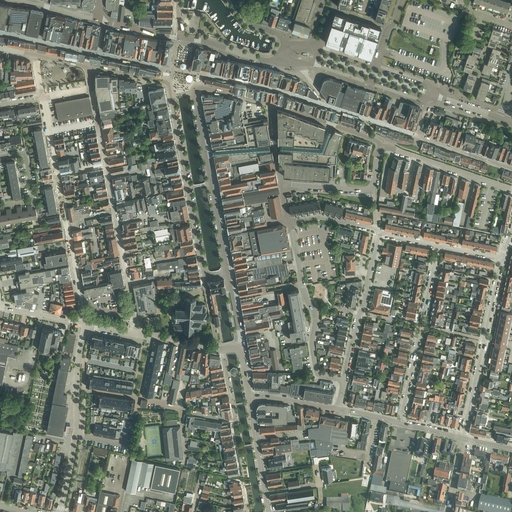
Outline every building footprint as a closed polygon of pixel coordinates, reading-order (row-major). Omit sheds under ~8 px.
[(50,0),(50,4),(76,9),(77,4),(79,4),(78,0),(50,0)] [(82,5),(83,7),(83,8),(84,9),(85,9),(86,10),(87,10),(89,10),(90,10),(91,10),(92,9),(93,8),(94,7),(94,6),(95,5),(95,0),(83,0),(83,1),(82,2),(82,3),(82,4),(82,5)] [(106,3),(106,6),(106,7),(107,8),(108,9),(109,10),(110,10),(111,10),(112,9),(112,8),(112,11),(118,12),(118,11),(118,8),(119,5),(119,3),(119,0),(106,0),(106,1),(106,2),(106,3)] [(301,0),(291,31),(307,36),(307,34),(310,35),(312,28),(312,27),(320,0),(301,0)] [(339,0),(337,6),(346,9),(348,3),(339,0)] [(473,0),(473,1),(507,13),(508,10),(510,11),(509,12),(511,13),(511,12),(511,0),(511,5),(498,0),(473,0)] [(380,1),(378,7),(387,10),(389,4),(380,1)] [(0,3),(0,28),(9,30),(12,31),(12,30),(17,31),(21,32),(21,33),(38,37),(44,13),(36,11),(27,9),(21,8),(17,7),(12,6),(10,5),(0,3)] [(378,7),(376,13),(385,16),(387,10),(378,7)] [(267,14),(266,19),(269,20),(267,23),(274,25),(275,25),(278,15),(279,11),(280,10),(271,8),(270,13),(271,13),(270,15),(267,14)] [(141,10),(141,17),(157,18),(173,18),(173,10),(152,10),(141,10)] [(45,27),(42,37),(42,38),(44,38),(45,38),(49,39),(52,28),(53,25),(53,24),(54,21),(56,15),(48,13),(48,14),(46,20),(46,21),(47,21),(45,27)] [(325,42),(329,44),(339,47),(339,46),(341,47),(356,52),(357,53),(371,58),(378,39),(377,39),(378,37),(381,28),(367,24),(361,22),(361,23),(354,20),(349,18),(335,13),(332,21),(332,24),(331,23),(325,42)] [(376,13),(374,19),(383,22),(385,16),(376,13)] [(52,28),(49,39),(53,40),(60,41),(66,18),(61,17),(56,15),(54,21),(53,24),(53,25),(52,28)] [(276,26),(282,28),(286,16),(285,15),(284,18),(280,16),(276,26)] [(286,16),(282,28),(288,30),(291,20),(288,19),(289,17),(286,16)] [(139,26),(141,26),(153,26),(153,27),(172,27),(173,18),(157,18),(141,17),(139,17),(139,26)] [(66,18),(60,41),(64,42),(68,43),(69,38),(73,20),(69,19),(66,18)] [(69,38),(68,43),(72,44),(77,21),(73,20),(69,38)] [(77,21),(72,44),(76,45),(78,30),(79,25),(80,25),(80,21),(77,21)] [(78,30),(76,45),(83,46),(86,32),(87,24),(83,22),(80,21),(80,25),(79,25),(78,30)] [(86,32),(83,46),(88,47),(90,36),(93,25),(87,24),(86,32)] [(90,36),(88,47),(97,49),(98,43),(98,42),(99,40),(99,39),(99,37),(99,36),(100,34),(100,31),(101,28),(100,28),(101,27),(93,25),(90,36)] [(103,50),(109,51),(113,35),(114,30),(107,29),(103,50)] [(113,35),(109,51),(116,53),(119,36),(120,32),(114,30),(113,35)] [(119,36),(116,53),(122,54),(124,44),(126,34),(120,32),(119,36)] [(124,44),(122,54),(132,56),(136,36),(126,34),(124,44)] [(140,37),(136,57),(144,59),(146,47),(146,46),(147,38),(140,37)] [(146,47),(144,59),(156,61),(160,40),(155,40),(147,38),(146,46),(146,47)] [(160,40),(156,61),(162,63),(166,41),(160,40)] [(166,41),(162,63),(169,64),(171,51),(172,51),(173,49),(174,44),(172,43),(172,42),(167,41),(166,41)] [(195,51),(193,59),(194,59),(195,58),(202,59),(203,50),(203,49),(198,48),(196,49),(195,51)] [(61,50),(60,55),(60,56),(64,57),(65,58),(77,60),(84,61),(86,56),(86,55),(79,54),(66,51),(61,50)] [(210,72),(223,75),(226,61),(225,61),(221,60),(214,58),(214,57),(215,52),(211,51),(204,50),(202,59),(200,70),(210,72)] [(14,70),(25,69),(24,61),(24,60),(19,60),(19,58),(14,59),(14,70)] [(199,72),(199,71),(199,70),(200,70),(202,59),(195,58),(194,59),(193,59),(193,64),(190,63),(189,70),(199,72)] [(238,63),(235,77),(242,78),(247,79),(250,65),(244,64),(238,63)] [(267,69),(264,83),(269,84),(271,76),(273,70),(267,69)] [(271,76),(269,84),(276,85),(280,72),(273,70),(271,76)] [(25,71),(11,71),(11,84),(12,84),(16,83),(17,83),(16,79),(34,78),(32,71),(25,71)] [(280,72),(276,85),(280,87),(283,77),(283,78),(285,73),(284,73),(280,72)] [(283,77),(280,87),(288,89),(291,78),(292,76),(285,73),(283,78),(283,77)] [(96,88),(98,100),(100,111),(110,110),(109,77),(109,75),(101,75),(99,74),(97,75),(95,75),(96,86),(96,88)] [(291,78),(288,89),(296,91),(298,82),(299,82),(300,79),(299,78),(292,76),(291,78)] [(109,77),(110,110),(119,108),(118,77),(109,77)] [(329,102),(335,104),(342,82),(330,78),(328,78),(327,78),(325,79),(324,79),(323,81),(320,90),(329,102)] [(482,78),(480,85),(488,88),(490,81),(482,78)] [(298,82),(296,91),(304,94),(307,85),(307,84),(304,82),(300,79),(299,82),(298,82)] [(11,86),(7,87),(8,90),(14,89),(27,87),(35,85),(34,80),(17,83),(16,83),(11,84),(11,86)] [(342,82),(335,104),(340,106),(347,84),(348,84),(342,82)] [(347,84),(340,106),(359,112),(365,91),(348,85),(347,84)] [(0,96),(0,98),(16,96),(36,92),(36,87),(25,89),(15,91),(13,92),(13,91),(0,93),(0,96)] [(151,103),(145,104),(167,100),(164,88),(156,89),(156,88),(149,87),(147,95),(150,95),(151,103)] [(246,87),(244,94),(253,96),(255,88),(246,87)] [(255,88),(253,96),(258,97),(263,99),(265,90),(260,89),(255,88)] [(310,88),(308,95),(317,98),(318,96),(314,91),(310,88)] [(265,90),(263,99),(272,101),(276,102),(278,94),(274,93),(265,90)] [(365,91),(359,112),(362,113),(368,97),(369,92),(365,91)] [(368,97),(362,113),(369,115),(374,99),(376,93),(370,91),(369,92),(368,97)] [(88,95),(54,101),(57,120),(92,113),(88,95)] [(284,98),(282,103),(289,106),(289,105),(291,98),(284,96),(284,98)] [(220,101),(203,103),(206,119),(218,117),(223,116),(224,116),(224,117),(231,116),(232,106),(233,99),(223,97),(224,101),(220,101)] [(382,107),(379,118),(384,120),(387,109),(388,107),(390,108),(393,99),(386,97),(382,107)] [(291,98),(289,105),(300,109),(303,102),(291,98)] [(232,106),(231,116),(242,114),(241,109),(243,101),(233,99),(232,106)] [(136,111),(141,110),(150,109),(155,108),(155,109),(168,106),(167,100),(145,104),(140,105),(135,106),(136,111)] [(303,102),(300,109),(308,112),(309,109),(311,110),(313,105),(307,103),(303,102)] [(398,108),(393,123),(403,127),(406,116),(410,105),(400,102),(398,108)] [(309,109),(308,112),(314,114),(317,106),(313,105),(311,110),(309,109)] [(371,110),(370,115),(379,118),(382,107),(376,105),(375,107),(373,106),(372,110),(371,110)] [(412,118),(418,120),(422,109),(410,105),(408,112),(413,113),(412,118)] [(147,115),(147,117),(148,119),(150,119),(170,115),(168,106),(155,109),(155,108),(150,109),(141,110),(141,112),(142,112),(143,115),(148,114),(149,114),(149,115),(147,115)] [(393,106),(387,121),(393,123),(398,108),(393,106)] [(100,111),(101,117),(111,116),(115,115),(128,113),(127,107),(119,108),(110,110),(100,111)] [(16,111),(17,116),(17,119),(26,117),(25,115),(24,108),(18,109),(19,111),(16,111)] [(328,179),(329,179),(330,163),(333,163),(336,164),(336,156),(336,155),(337,152),(342,133),(334,131),(331,135),(330,135),(329,134),(325,133),(325,127),(277,109),(278,126),(278,143),(278,144),(282,144),(282,146),(282,149),(281,151),(279,151),(278,151),(279,159),(279,160),(279,162),(279,167),(284,167),(283,176),(284,176),(328,179)] [(8,110),(9,117),(12,116),(12,120),(16,119),(16,116),(14,116),(14,110),(8,110)] [(406,116),(403,127),(415,130),(416,129),(417,126),(416,126),(418,122),(417,122),(418,120),(412,118),(413,113),(408,112),(406,116)] [(219,121),(207,123),(209,133),(221,131),(233,128),(245,126),(244,125),(242,114),(231,116),(224,117),(224,116),(223,116),(218,117),(219,121)] [(103,128),(112,126),(113,126),(112,121),(116,120),(115,115),(111,116),(101,117),(101,118),(103,128)] [(148,119),(149,126),(157,125),(158,128),(149,129),(149,131),(158,129),(159,130),(166,129),(166,128),(167,128),(167,126),(171,125),(170,115),(150,119),(148,119)] [(347,116),(344,124),(355,127),(358,120),(347,116)] [(443,126),(439,139),(445,141),(448,132),(449,128),(450,128),(453,120),(446,117),(443,126)] [(238,143),(215,147),(215,154),(216,156),(224,154),(229,154),(230,161),(238,160),(256,156),(257,161),(258,164),(265,163),(274,161),(272,151),(268,152),(268,150),(268,144),(271,144),(268,128),(267,122),(268,121),(268,118),(248,122),(249,124),(244,125),(245,126),(245,128),(245,132),(247,141),(238,143)] [(430,121),(426,135),(433,137),(437,124),(433,122),(434,120),(432,119),(431,122),(430,121)] [(448,132),(445,141),(448,142),(451,143),(455,130),(456,128),(458,121),(453,119),(453,120),(450,128),(449,128),(448,132)] [(358,120),(355,127),(361,129),(363,124),(364,122),(358,120)] [(437,124),(433,137),(439,139),(443,126),(437,124)] [(42,168),(50,167),(50,164),(49,164),(42,128),(43,128),(42,125),(34,127),(35,130),(33,130),(39,166),(41,165),(42,168)] [(149,131),(151,139),(159,138),(159,134),(173,132),(171,125),(167,126),(167,128),(166,128),(166,129),(159,130),(158,129),(149,131)] [(103,128),(104,134),(105,138),(113,136),(114,138),(120,136),(119,133),(113,134),(112,126),(103,128)] [(221,131),(209,133),(211,140),(224,137),(233,136),(233,135),(235,135),(236,138),(236,141),(237,141),(238,143),(247,141),(245,132),(245,128),(245,126),(233,128),(221,131)] [(455,130),(451,143),(456,145),(460,134),(461,130),(456,128),(455,130)] [(386,135),(385,136),(392,138),(394,132),(388,130),(386,135)] [(161,137),(159,138),(151,139),(158,138),(158,140),(161,140),(163,139),(163,141),(174,139),(173,133),(163,135),(161,136),(161,137)] [(465,136),(461,147),(471,150),(475,138),(475,136),(466,133),(465,136)] [(460,134),(456,145),(461,147),(465,136),(460,134)] [(224,137),(211,140),(212,143),(222,141),(231,139),(234,139),(234,138),(236,138),(235,135),(233,135),(233,136),(224,137)] [(105,138),(106,144),(114,143),(115,143),(117,142),(120,142),(121,141),(124,141),(123,136),(120,136),(114,138),(113,136),(105,138)] [(222,141),(212,143),(213,148),(215,147),(238,143),(237,141),(236,141),(236,138),(234,138),(234,139),(231,139),(222,141)] [(475,138),(471,150),(480,153),(484,141),(482,140),(479,139),(479,140),(475,138)] [(153,144),(155,151),(175,148),(174,140),(153,144)] [(349,152),(351,152),(354,141),(349,140),(345,154),(345,157),(347,157),(349,152)] [(106,144),(107,150),(116,148),(116,149),(117,149),(125,147),(124,141),(121,141),(120,142),(117,142),(118,146),(116,146),(115,143),(114,143),(106,144)] [(354,141),(351,152),(352,153),(350,157),(356,158),(357,154),(361,155),(364,144),(354,141)] [(484,144),(481,154),(487,156),(491,141),(489,141),(488,143),(490,144),(490,146),(484,144)] [(491,141),(487,156),(493,158),(495,158),(499,147),(491,144),(492,141),(491,141)] [(499,147),(495,158),(501,160),(506,147),(507,147),(508,143),(505,142),(504,142),(504,144),(503,146),(500,145),(499,147)] [(422,143),(420,148),(432,153),(434,147),(424,143),(422,143)] [(362,154),(362,159),(365,159),(365,163),(368,164),(369,156),(368,156),(370,145),(365,144),(362,154)] [(506,147),(501,160),(506,162),(510,150),(506,149),(507,147),(506,147)] [(147,159),(147,163),(149,162),(149,163),(157,162),(156,161),(177,156),(176,149),(156,153),(157,158),(156,158),(155,157),(147,159)] [(216,156),(214,156),(215,163),(230,161),(229,154),(224,154),(216,156)] [(121,155),(117,155),(108,157),(109,161),(110,166),(125,163),(124,158),(124,157),(122,158),(121,155)] [(178,161),(177,156),(156,161),(157,162),(157,167),(166,165),(165,163),(178,161)] [(230,161),(215,163),(216,168),(226,166),(227,166),(227,167),(257,161),(256,156),(238,160),(230,161)] [(396,193),(396,192),(400,169),(403,159),(394,157),(391,168),(389,168),(385,191),(396,193)] [(6,162),(12,198),(14,198),(15,201),(23,199),(22,196),(21,196),(20,191),(15,161),(16,161),(15,158),(7,159),(8,162),(6,162)] [(73,171),(78,170),(76,160),(72,161),(71,158),(59,160),(60,168),(61,168),(62,172),(73,170),(73,171)] [(400,169),(396,192),(402,193),(405,188),(408,172),(406,171),(409,161),(403,159),(400,169)] [(226,166),(216,168),(218,180),(232,178),(232,177),(256,173),(256,171),(259,170),(258,164),(257,161),(227,167),(227,166),(226,166)] [(274,161),(265,163),(266,171),(275,169),(274,161)] [(151,177),(155,177),(156,176),(160,176),(163,175),(180,172),(178,164),(168,165),(166,165),(157,167),(157,162),(149,163),(149,162),(147,163),(141,164),(142,170),(149,168),(151,177)] [(413,171),(410,185),(408,193),(415,194),(419,173),(422,165),(415,163),(413,171)] [(110,169),(111,174),(124,172),(124,170),(123,166),(110,169)] [(427,167),(425,174),(432,176),(429,190),(427,203),(427,206),(428,207),(426,212),(425,219),(427,220),(437,222),(438,215),(433,214),(435,204),(434,203),(440,172),(433,170),(433,169),(427,167)] [(233,182),(219,185),(220,189),(223,189),(235,187),(237,186),(258,182),(257,181),(262,180),(277,178),(276,176),(275,169),(266,171),(256,173),(257,178),(234,182),(233,182)] [(48,180),(53,180),(52,174),(51,175),(51,173),(52,173),(51,173),(50,173),(45,174),(45,170),(40,171),(41,177),(43,176),(44,181),(45,181),(45,184),(49,183),(48,180)] [(82,187),(82,188),(84,187),(87,187),(88,186),(105,183),(103,170),(85,173),(86,179),(87,183),(79,184),(80,188),(82,187)] [(232,178),(218,180),(219,185),(233,182),(234,182),(257,178),(256,173),(232,177),(232,178)] [(445,183),(443,195),(446,196),(447,192),(450,175),(444,173),(442,183),(445,183)] [(425,175),(422,188),(429,190),(432,176),(425,174),(425,175)] [(112,179),(113,184),(121,183),(128,182),(132,181),(133,181),(134,181),(134,180),(135,180),(134,175),(131,176),(131,175),(125,176),(112,179)] [(447,192),(454,194),(457,177),(450,175),(447,192)] [(151,182),(152,193),(163,191),(161,180),(156,181),(155,177),(151,177),(150,178),(151,182)] [(163,182),(164,187),(164,190),(167,190),(166,187),(168,187),(172,186),(174,186),(174,184),(175,184),(175,182),(182,181),(181,177),(171,178),(172,183),(167,183),(167,182),(163,182)] [(134,181),(136,191),(141,190),(142,194),(151,193),(148,178),(135,180),(134,180),(134,181)] [(223,189),(220,189),(221,194),(221,195),(246,190),(261,188),(278,185),(277,178),(262,180),(257,181),(258,182),(237,186),(235,187),(223,189)] [(460,188),(457,202),(458,202),(459,197),(465,198),(467,190),(469,181),(462,179),(460,188)] [(123,187),(114,189),(116,199),(125,198),(123,190),(129,189),(130,196),(135,196),(134,191),(133,181),(132,181),(128,182),(128,186),(123,187)] [(174,186),(172,186),(168,187),(168,190),(175,189),(183,187),(182,181),(175,182),(175,184),(174,184),(174,186)] [(64,187),(63,187),(64,191),(74,189),(75,189),(79,188),(79,185),(75,186),(74,185),(72,185),(71,182),(63,184),(64,187)] [(468,216),(465,227),(471,229),(474,216),(473,216),(481,185),(475,183),(467,215),(469,215),(469,216),(468,216)] [(221,195),(224,209),(247,205),(268,201),(271,218),(283,216),(278,193),(279,193),(278,185),(272,186),(221,195)] [(46,216),(59,213),(58,210),(57,211),(53,187),(43,188),(48,212),(46,213),(46,216)] [(168,201),(172,200),(185,198),(183,190),(175,191),(167,193),(168,201)] [(95,201),(96,201),(108,198),(107,191),(94,194),(95,201)] [(500,206),(503,207),(505,207),(505,206),(508,195),(503,193),(500,206)] [(146,197),(147,205),(148,208),(149,208),(150,213),(149,213),(156,212),(155,207),(153,207),(152,204),(159,202),(160,203),(162,202),(160,194),(146,197)] [(378,208),(378,210),(381,211),(392,213),(413,217),(414,211),(414,210),(406,209),(406,206),(407,203),(411,204),(412,199),(408,198),(408,196),(408,195),(402,194),(399,208),(393,207),(378,204),(378,208)] [(168,209),(168,210),(174,210),(180,209),(179,205),(186,204),(186,203),(185,198),(172,200),(173,206),(170,207),(168,209)] [(109,199),(96,201),(98,209),(110,207),(109,199)] [(127,212),(128,211),(136,210),(134,199),(124,201),(127,212)] [(119,213),(120,213),(127,212),(124,201),(117,202),(119,213)] [(289,206),(291,216),(294,215),(295,215),(296,218),(298,218),(298,217),(298,214),(300,214),(301,214),(302,217),(304,217),(304,216),(304,213),(306,213),(307,213),(307,216),(310,216),(310,215),(310,212),(312,212),(313,212),(313,215),(316,214),(316,211),(318,211),(319,211),(319,214),(322,213),(321,207),(322,206),(321,203),(319,203),(319,201),(289,206)] [(457,202),(453,225),(459,226),(463,203),(458,202),(457,202)] [(325,203),(323,212),(327,213),(327,214),(327,216),(329,217),(330,217),(331,214),(333,214),(333,215),(333,218),(335,218),(336,218),(336,215),(339,216),(339,217),(338,219),(341,220),(341,219),(342,217),(341,216),(343,208),(325,203)] [(74,206),(67,207),(69,215),(70,221),(76,220),(75,214),(82,213),(82,214),(89,212),(88,206),(88,204),(85,205),(83,205),(74,207),(74,206)] [(182,218),(189,217),(186,204),(179,205),(180,209),(174,210),(168,210),(159,212),(160,216),(168,215),(169,221),(182,218)] [(242,206),(224,209),(225,214),(243,211),(248,210),(247,205),(242,206)] [(363,215),(361,221),(370,224),(372,218),(366,216),(366,213),(368,209),(364,208),(363,212),(364,212),(363,214),(363,215)] [(248,210),(225,214),(226,219),(240,217),(250,215),(251,215),(264,213),(264,209),(258,210),(252,211),(251,209),(248,210)] [(351,212),(350,219),(356,220),(357,214),(358,211),(352,210),(352,212),(351,212)] [(130,219),(128,211),(127,212),(120,213),(122,220),(130,219)] [(251,215),(252,220),(253,227),(267,225),(264,213),(251,215)] [(385,224),(384,230),(390,231),(391,226),(391,225),(392,219),(393,216),(387,214),(386,218),(389,219),(388,224),(385,224)] [(101,224),(113,222),(111,215),(100,218),(101,224)] [(240,220),(226,222),(227,228),(238,226),(241,226),(242,226),(241,222),(242,222),(247,221),(252,220),(251,215),(250,215),(240,217),(240,220)] [(438,222),(452,224),(453,218),(445,216),(439,215),(438,222)] [(122,230),(122,231),(131,229),(133,229),(138,228),(143,227),(143,223),(142,220),(137,222),(137,221),(122,224),(123,229),(123,230),(122,230)] [(238,226),(227,228),(228,233),(246,229),(245,223),(247,222),(247,221),(242,222),(241,222),(242,226),(241,226),(238,226)] [(174,243),(180,242),(190,240),(190,237),(192,236),(190,225),(180,227),(180,225),(182,225),(181,222),(175,223),(172,224),(172,228),(170,228),(171,234),(177,233),(178,238),(173,239),(173,241),(174,243)] [(499,233),(505,235),(506,232),(507,225),(501,224),(499,233)] [(265,247),(266,252),(268,265),(282,263),(280,251),(290,249),(286,227),(283,225),(263,229),(263,233),(259,233),(262,247),(265,247)] [(122,231),(125,251),(143,247),(140,232),(151,230),(151,227),(150,226),(138,228),(133,229),(131,229),(122,231)] [(338,232),(337,237),(339,237),(341,238),(342,233),(350,235),(351,229),(344,227),(340,226),(338,232)] [(499,235),(500,227),(494,226),(492,233),(499,235)] [(252,245),(231,249),(233,259),(261,253),(266,252),(265,247),(262,247),(259,233),(263,233),(263,229),(250,231),(250,232),(251,242),(252,242),(252,245)] [(465,240),(462,239),(461,245),(467,246),(469,237),(469,235),(470,231),(466,230),(465,236),(466,236),(465,240)] [(229,239),(231,249),(252,245),(252,242),(251,242),(250,232),(250,231),(242,233),(243,237),(229,239)] [(37,244),(64,239),(62,232),(48,234),(48,232),(33,234),(35,244),(37,244)] [(4,238),(0,239),(0,248),(9,247),(8,241),(8,238),(11,237),(10,234),(3,235),(4,238)] [(170,246),(171,249),(174,248),(181,247),(181,246),(194,244),(193,239),(180,242),(181,244),(179,244),(170,246)] [(365,252),(366,247),(360,245),(353,243),(352,243),(351,243),(350,246),(352,246),(360,248),(359,251),(365,252)] [(385,254),(384,258),(383,263),(397,266),(401,245),(388,243),(386,248),(383,248),(382,253),(385,254)] [(165,258),(181,255),(184,254),(195,252),(194,244),(181,246),(181,247),(174,248),(171,249),(154,252),(154,255),(155,255),(155,257),(165,255),(165,258)] [(39,253),(37,245),(33,246),(17,248),(17,249),(10,250),(10,252),(9,253),(9,256),(11,255),(11,257),(12,256),(12,257),(16,256),(17,256),(39,253)] [(46,262),(44,263),(45,268),(68,264),(66,250),(45,254),(46,262)] [(266,252),(261,253),(262,254),(233,260),(235,270),(248,267),(248,266),(256,264),(257,267),(252,269),(246,270),(235,273),(236,277),(237,283),(249,281),(249,280),(253,279),(290,273),(288,262),(282,263),(268,265),(266,252)] [(85,263),(84,259),(87,258),(87,255),(87,253),(84,253),(78,255),(80,264),(85,263)] [(457,266),(456,265),(454,265),(453,269),(455,270),(459,271),(460,267),(461,262),(462,256),(456,254),(455,261),(458,261),(457,266)] [(178,260),(179,268),(186,267),(186,266),(198,264),(196,255),(187,257),(178,259),(178,260)] [(129,264),(129,265),(135,264),(135,263),(133,263),(132,256),(126,257),(128,264),(129,264)] [(17,257),(1,260),(2,264),(7,263),(7,265),(22,262),(21,257),(17,257)] [(103,261),(104,266),(107,266),(111,265),(120,263),(119,258),(103,261)] [(156,264),(157,268),(157,270),(176,268),(179,268),(178,260),(156,264)] [(344,267),(344,270),(345,275),(355,275),(355,270),(355,260),(346,261),(346,267),(344,267)] [(485,260),(484,267),(487,267),(486,270),(491,271),(492,268),(493,262),(485,260)] [(413,268),(416,268),(425,270),(426,264),(415,261),(413,268)] [(25,266),(25,263),(3,268),(4,273),(26,268),(26,271),(31,270),(31,267),(29,268),(29,265),(25,266)] [(27,287),(28,290),(17,292),(18,297),(13,298),(14,301),(14,302),(14,303),(15,303),(15,304),(19,305),(34,308),(35,302),(39,303),(41,292),(35,291),(34,285),(43,284),(42,282),(59,279),(60,282),(71,280),(69,266),(30,273),(29,270),(25,271),(26,273),(18,275),(19,281),(20,280),(21,281),(20,282),(21,288),(27,287)] [(145,271),(143,271),(144,277),(145,275),(147,275),(148,278),(153,278),(153,271),(152,271),(152,268),(145,269),(145,271)] [(107,278),(107,282),(94,284),(84,286),(86,297),(108,292),(107,290),(113,289),(112,287),(124,285),(121,269),(110,271),(108,271),(105,272),(107,278)] [(440,274),(457,278),(458,278),(458,277),(458,275),(450,273),(450,271),(441,269),(440,274)] [(93,281),(94,284),(107,282),(107,278),(99,280),(98,275),(83,278),(84,283),(93,281)] [(422,283),(423,278),(411,276),(406,275),(406,277),(414,279),(413,282),(422,283)] [(266,279),(237,284),(239,291),(250,288),(250,287),(253,286),(253,287),(257,286),(259,286),(258,285),(267,283),(267,284),(276,282),(275,277),(266,279)] [(223,278),(209,280),(211,293),(215,292),(219,291),(223,291),(226,290),(223,278)] [(201,286),(200,280),(190,281),(175,282),(174,287),(182,288),(199,287),(201,286)] [(437,286),(448,288),(454,289),(454,287),(448,285),(448,282),(439,280),(437,286)] [(136,305),(138,314),(148,312),(148,313),(157,312),(154,293),(155,293),(154,287),(153,287),(152,282),(134,286),(134,288),(133,288),(135,299),(136,300),(135,301),(136,303),(137,304),(136,305)] [(356,282),(346,283),(347,287),(347,291),(348,291),(357,293),(358,288),(359,285),(357,285),(356,282)] [(475,289),(486,292),(487,286),(473,283),(472,289),(475,289)] [(261,288),(239,292),(240,296),(262,292),(266,291),(265,287),(261,288)] [(372,300),(370,310),(389,314),(393,292),(375,288),(373,300),(372,300)] [(293,321),(289,322),(292,340),(298,339),(298,340),(305,338),(303,328),(305,327),(303,318),(304,317),(302,305),(301,305),(298,289),(288,291),(293,321)] [(218,312),(216,302),(215,292),(211,293),(209,293),(211,303),(213,313),(213,316),(215,325),(220,325),(219,315),(218,315),(218,312)] [(277,293),(279,302),(280,309),(282,309),(281,304),(287,303),(285,292),(277,293)] [(418,301),(419,296),(412,294),(411,294),(410,294),(403,292),(403,295),(409,296),(409,299),(410,299),(418,301)] [(476,298),(476,301),(484,303),(485,297),(471,294),(471,297),(476,298)] [(195,298),(193,298),(193,297),(189,296),(189,298),(187,298),(186,297),(186,298),(184,298),(184,300),(186,300),(186,303),(181,302),(180,309),(176,309),(175,308),(175,309),(175,311),(173,311),(172,310),(172,311),(172,312),(172,314),(172,315),(172,316),(172,317),(174,317),(174,318),(175,318),(175,322),(173,322),(173,324),(175,324),(174,330),(183,330),(184,331),(185,331),(188,331),(188,333),(189,333),(190,331),(193,331),(193,332),(194,331),(193,331),(193,326),(200,326),(200,327),(201,321),(203,321),(203,322),(204,322),(205,321),(205,320),(206,311),(206,309),(205,306),(204,306),(204,304),(202,304),(202,303),(201,303),(195,303),(195,299),(196,298),(195,298)] [(241,307),(242,309),(263,305),(262,301),(261,296),(240,300),(241,307)] [(343,302),(342,305),(352,307),(353,304),(355,305),(356,299),(346,296),(345,299),(346,300),(346,303),(343,302)] [(405,301),(404,306),(416,308),(418,303),(408,301),(405,301),(405,299),(402,299),(402,301),(405,301)] [(263,305),(242,309),(243,316),(256,314),(261,313),(270,311),(280,310),(279,310),(280,309),(279,302),(263,305)] [(407,307),(406,312),(415,314),(416,308),(404,306),(402,305),(402,307),(405,308),(405,306),(407,307)] [(473,311),(472,314),(481,316),(482,310),(470,307),(469,311),(473,311)] [(487,367),(500,370),(501,365),(507,367),(507,365),(501,364),(503,355),(509,356),(509,354),(504,353),(505,344),(507,336),(511,336),(511,334),(508,334),(510,325),(511,325),(511,323),(510,323),(511,313),(508,313),(509,309),(502,308),(501,311),(499,311),(493,341),(492,343),(495,344),(494,347),(491,346),(487,367)] [(262,317),(244,321),(245,326),(269,321),(268,316),(271,315),(270,311),(261,313),(262,317)] [(243,316),(244,321),(262,317),(261,313),(256,314),(243,316)] [(469,321),(470,321),(478,323),(478,322),(479,322),(480,320),(479,319),(480,316),(466,313),(465,316),(470,317),(469,321)] [(337,317),(335,324),(338,324),(339,324),(348,326),(349,320),(341,319),(341,318),(337,317)] [(0,356),(8,358),(8,356),(16,358),(17,358),(18,354),(17,353),(18,346),(8,343),(4,343),(4,342),(0,341),(0,332),(2,320),(0,319),(0,356)] [(245,326),(246,332),(270,328),(269,321),(245,326)] [(373,329),(372,330),(376,330),(377,328),(378,328),(379,323),(374,322),(373,323),(365,321),(364,327),(373,329)] [(379,331),(379,335),(383,336),(382,339),(386,340),(387,337),(388,332),(389,324),(385,324),(384,332),(379,331)] [(462,330),(465,331),(477,334),(478,329),(469,327),(463,325),(462,330)] [(22,326),(20,333),(21,333),(20,336),(23,337),(23,334),(27,335),(29,327),(22,326)] [(39,348),(40,349),(41,351),(45,352),(44,354),(48,355),(53,330),(50,329),(42,328),(39,348)] [(411,330),(402,328),(400,335),(410,337),(411,330)] [(53,330),(48,355),(51,356),(53,348),(57,349),(61,331),(53,330)] [(65,351),(72,352),(76,335),(68,333),(65,345),(61,344),(60,352),(61,353),(61,354),(64,355),(65,351)] [(426,340),(437,342),(438,338),(439,338),(440,336),(428,333),(426,340)] [(397,342),(398,342),(409,344),(410,339),(398,336),(397,342)] [(257,343),(248,345),(250,354),(271,349),(270,341),(262,342),(262,340),(257,341),(257,343)] [(154,344),(153,348),(163,350),(164,343),(154,341),(154,344)] [(465,346),(464,348),(473,350),(475,344),(462,341),(461,345),(465,346)] [(169,358),(166,370),(166,372),(165,374),(165,375),(164,381),(163,385),(165,385),(165,383),(170,384),(170,385),(172,386),(174,379),(171,378),(173,372),(170,371),(176,346),(172,345),(171,349),(170,353),(169,358)] [(303,368),(302,364),(301,358),(299,358),(298,357),(307,355),(305,345),(295,346),(295,347),(294,347),(283,348),(285,359),(292,358),(292,359),(291,359),(293,370),(297,369),(299,368),(299,369),(303,368)] [(329,345),(327,354),(332,355),(332,353),(342,355),(343,348),(329,345)] [(437,349),(434,348),(425,346),(423,352),(436,355),(436,354),(437,354),(437,352),(437,349)] [(177,373),(176,379),(180,380),(180,379),(189,381),(190,376),(185,374),(185,370),(182,369),(186,348),(182,347),(177,373)] [(153,348),(151,355),(161,357),(163,350),(153,348)] [(473,350),(464,348),(462,348),(462,350),(461,350),(459,350),(458,353),(472,356),(473,350)] [(192,368),(196,350),(190,349),(189,353),(188,353),(187,358),(191,359),(190,362),(189,362),(188,368),(192,368)] [(196,350),(192,368),(200,369),(200,367),(200,366),(199,364),(200,360),(199,360),(201,351),(196,350)] [(407,352),(398,350),(397,356),(406,358),(407,352)] [(208,353),(207,364),(209,364),(211,372),(222,370),(219,354),(210,353),(208,353)] [(151,355),(150,362),(160,364),(161,357),(151,355)] [(250,358),(251,363),(263,360),(264,362),(266,362),(269,361),(270,365),(272,364),(271,357),(269,358),(269,357),(267,357),(267,355),(264,355),(250,358)] [(327,366),(327,367),(338,370),(341,359),(331,357),(332,356),(325,355),(325,357),(331,358),(329,366),(327,366)] [(437,358),(433,357),(423,355),(421,361),(436,364),(437,358)] [(59,367),(47,432),(63,435),(68,406),(65,405),(67,395),(63,394),(68,369),(69,369),(71,358),(63,356),(63,358),(61,358),(60,363),(61,363),(60,368),(59,367)] [(271,357),(272,364),(273,370),(279,369),(277,356),(271,357)] [(358,356),(357,361),(365,363),(365,362),(368,363),(371,364),(372,362),(369,361),(369,358),(358,356)] [(459,356),(458,362),(461,362),(470,364),(471,359),(462,357),(459,356)] [(393,357),(392,361),(395,362),(395,363),(404,365),(406,359),(396,357),(393,357)] [(150,362),(148,369),(158,371),(160,364),(150,362)] [(458,362),(457,368),(459,368),(469,370),(470,364),(461,362),(458,362)] [(402,374),(404,368),(395,366),(395,365),(391,364),(391,367),(393,367),(392,371),(402,374)] [(148,369),(147,376),(157,378),(158,371),(148,369)] [(460,374),(459,377),(467,379),(468,373),(456,370),(455,373),(460,374)] [(191,373),(190,376),(189,381),(188,384),(199,383),(198,375),(193,374),(191,373)] [(351,385),(367,388),(369,388),(375,390),(378,378),(377,378),(373,377),(369,376),(366,375),(358,374),(357,376),(353,375),(351,385)] [(147,376),(145,383),(155,385),(157,378),(147,376)] [(484,378),(483,385),(491,387),(497,388),(498,381),(497,381),(498,378),(489,376),(489,379),(484,378)] [(389,378),(388,384),(400,387),(401,381),(389,378)] [(180,380),(176,379),(174,379),(172,386),(169,401),(168,403),(174,404),(177,389),(178,389),(180,380)] [(268,390),(269,380),(267,380),(253,379),(254,389),(268,390)] [(269,380),(268,390),(268,392),(279,392),(280,380),(276,380),(269,380)] [(145,383),(144,389),(154,391),(155,385),(145,383)] [(287,386),(286,393),(289,393),(289,394),(310,398),(312,384),(291,383),(291,386),(287,385),(287,386)] [(312,384),(310,398),(331,401),(332,393),(333,393),(333,387),(312,384)] [(211,387),(213,395),(220,393),(219,388),(217,388),(216,385),(213,386),(211,386),(211,387)] [(386,387),(385,390),(389,391),(392,392),(398,393),(400,388),(390,386),(388,385),(387,387),(386,387)] [(480,385),(479,390),(487,392),(500,395),(501,390),(494,389),(494,390),(490,390),(491,387),(483,385),(480,385)] [(353,404),(355,396),(357,387),(353,386),(352,392),(350,392),(348,403),(353,404)] [(144,389),(143,395),(152,397),(154,391),(144,389)] [(375,396),(374,401),(372,408),(382,410),(382,411),(383,411),(385,399),(386,394),(387,391),(380,390),(376,389),(375,396)] [(414,395),(415,395),(415,397),(421,398),(421,397),(424,397),(426,391),(416,389),(414,395)] [(452,390),(451,397),(453,397),(455,398),(463,399),(464,393),(456,391),(454,391),(452,390)] [(367,399),(362,398),(362,396),(361,394),(359,394),(356,393),(354,405),(365,407),(367,399)] [(429,400),(430,400),(435,401),(439,402),(439,400),(439,397),(440,394),(439,394),(439,395),(435,394),(434,397),(432,397),(429,397),(429,400)] [(414,397),(413,402),(422,404),(424,405),(425,399),(423,399),(421,398),(415,397),(414,397)] [(437,422),(439,414),(439,412),(441,404),(439,403),(439,402),(435,401),(430,400),(430,403),(428,410),(426,420),(430,421),(437,422)] [(413,402),(410,416),(422,419),(426,420),(428,410),(424,410),(425,409),(421,408),(422,404),(413,402)] [(220,405),(217,405),(218,411),(221,410),(222,417),(233,419),(230,403),(224,404),(223,404),(220,405)] [(258,414),(258,416),(265,416),(273,416),(273,417),(287,417),(287,409),(289,409),(290,408),(290,406),(284,405),(272,404),(272,403),(265,403),(262,403),(261,404),(260,404),(259,405),(258,405),(258,406),(257,406),(257,407),(257,408),(256,408),(257,414),(258,414)] [(295,417),(298,417),(304,417),(303,417),(303,408),(303,407),(297,406),(298,413),(295,413),(295,417)] [(303,408),(303,417),(312,419),(314,409),(307,408),(303,408)] [(471,423),(481,425),(482,421),(483,421),(484,421),(485,420),(485,419),(485,418),(485,417),(484,416),(483,415),(484,411),(474,409),(471,423)] [(439,414),(437,422),(443,423),(444,415),(445,415),(446,410),(443,410),(442,414),(439,414)] [(186,423),(183,422),(183,424),(186,425),(192,426),(194,417),(193,417),(193,416),(187,415),(186,423)] [(315,438),(315,439),(316,448),(323,449),(331,450),(333,442),(347,444),(349,430),(349,427),(350,427),(350,421),(346,421),(340,419),(334,417),(334,418),(327,416),(321,415),(319,423),(319,424),(318,427),(326,426),(326,425),(331,426),(330,436),(319,438),(315,438)] [(257,416),(258,422),(260,422),(260,424),(260,425),(287,423),(287,417),(273,417),(273,416),(265,416),(258,416),(257,416)] [(186,425),(185,430),(188,431),(192,432),(193,426),(195,426),(195,427),(220,431),(221,423),(206,420),(206,419),(194,417),(192,426),(186,425)] [(168,427),(163,428),(166,457),(167,460),(183,458),(183,455),(180,426),(178,426),(177,421),(177,419),(167,420),(168,424),(168,427)] [(363,424),(362,431),(363,431),(362,434),(363,435),(367,436),(368,432),(370,421),(362,420),(361,424),(363,424)] [(221,423),(220,431),(231,429),(231,426),(230,423),(229,422),(222,421),(221,423)] [(351,421),(349,439),(352,439),(352,440),(355,441),(355,439),(356,439),(358,421),(351,421)] [(67,423),(65,432),(72,434),(74,424),(67,423)] [(471,423),(470,429),(471,429),(471,428),(478,429),(486,430),(486,431),(488,431),(489,429),(481,428),(482,425),(481,425),(471,423)] [(496,429),(495,433),(507,436),(507,440),(509,440),(510,436),(511,436),(511,426),(494,423),(493,429),(496,429)] [(93,433),(93,434),(100,435),(101,434),(101,431),(102,426),(95,424),(94,429),(94,432),(93,433)] [(299,425),(259,427),(260,433),(275,432),(298,430),(305,429),(304,429),(304,425),(304,424),(298,424),(299,425)] [(382,424),(379,439),(385,440),(388,425),(382,424)] [(308,428),(309,438),(315,439),(315,438),(319,438),(330,436),(331,426),(326,425),(326,426),(318,427),(313,428),(308,428)] [(100,435),(107,437),(107,436),(109,427),(107,427),(104,426),(102,426),(101,431),(101,434),(100,435)] [(107,436),(107,437),(114,439),(114,437),(115,433),(117,427),(110,426),(109,427),(107,436)] [(470,429),(469,433),(485,437),(490,438),(491,432),(488,431),(486,431),(486,430),(478,429),(471,428),(471,429),(470,429)] [(221,433),(214,434),(212,435),(212,436),(214,437),(216,437),(220,437),(232,434),(231,429),(220,431),(221,433)] [(0,469),(5,471),(5,470),(6,470),(7,465),(7,462),(8,459),(9,455),(9,452),(10,449),(11,445),(11,442),(12,439),(13,436),(13,434),(0,431),(0,432),(0,469)] [(495,433),(494,439),(494,440),(506,442),(507,440),(507,436),(495,433)] [(216,443),(219,443),(233,440),(232,434),(220,437),(221,439),(215,440),(216,443)] [(261,443),(262,449),(275,448),(276,451),(276,453),(292,451),(310,449),(309,442),(299,443),(298,439),(279,441),(279,438),(271,439),(271,442),(270,442),(261,443)] [(426,440),(419,439),(416,450),(421,451),(421,453),(422,454),(421,457),(427,458),(430,444),(425,443),(426,440)] [(220,451),(224,450),(235,448),(233,440),(219,443),(220,451)] [(435,442),(432,456),(438,458),(441,443),(435,442)] [(449,444),(443,443),(440,453),(447,455),(449,444)] [(449,444),(447,455),(453,456),(455,446),(449,444)] [(93,448),(92,454),(102,456),(103,450),(93,448)] [(224,450),(225,458),(236,456),(235,448),(224,450)] [(377,449),(375,458),(382,459),(384,450),(377,449)] [(269,460),(268,460),(270,469),(283,467),(284,467),(283,461),(286,461),(285,453),(285,454),(274,456),(274,455),(273,455),(274,459),(269,460)] [(387,476),(386,482),(391,483),(389,489),(389,491),(390,491),(405,494),(406,487),(408,476),(412,457),(400,455),(392,453),(387,476)] [(497,456),(495,465),(497,466),(498,464),(502,464),(503,457),(497,456)] [(502,464),(500,471),(500,474),(506,475),(507,471),(506,469),(503,468),(504,465),(507,466),(509,459),(503,457),(502,464)] [(375,458),(372,476),(372,477),(383,479),(386,467),(381,466),(382,459),(375,458)] [(132,459),(125,491),(136,493),(138,484),(149,486),(151,481),(152,481),(150,489),(162,492),(163,489),(175,492),(180,469),(155,464),(153,478),(151,478),(154,463),(132,459)] [(435,469),(433,478),(448,481),(451,469),(448,468),(449,466),(447,465),(444,465),(442,464),(440,464),(439,470),(435,469)] [(331,467),(322,469),(324,481),(333,480),(331,467)] [(222,474),(227,473),(228,476),(236,474),(236,476),(241,475),(240,474),(239,474),(238,468),(229,469),(222,468),(218,468),(217,471),(222,472),(222,474)] [(266,475),(267,481),(281,478),(280,472),(266,475)] [(501,494),(503,494),(507,495),(511,477),(507,476),(506,476),(505,476),(502,488),(503,488),(501,494)] [(267,481),(268,487),(274,486),(274,487),(278,487),(277,485),(282,485),(281,478),(267,481)] [(225,482),(224,482),(225,486),(226,486),(230,485),(231,491),(233,490),(241,489),(241,488),(242,487),(242,486),(241,485),(240,484),(239,484),(239,483),(237,483),(237,481),(235,482),(235,481),(233,482),(233,480),(230,481),(230,479),(225,479),(225,482)] [(483,485),(482,491),(485,491),(486,486),(485,486),(486,481),(479,479),(477,484),(483,485)] [(287,482),(289,489),(300,487),(299,480),(287,482)] [(458,487),(457,489),(466,491),(471,492),(472,487),(469,487),(470,483),(470,482),(468,482),(465,481),(459,480),(459,481),(458,485),(458,487)] [(46,495),(47,491),(48,492),(50,484),(46,483),(44,492),(43,492),(42,494),(39,494),(37,504),(44,506),(46,495)] [(204,485),(202,492),(209,494),(211,487),(204,485)] [(437,485),(435,492),(445,495),(446,488),(437,485)] [(16,488),(14,487),(13,494),(15,494),(14,499),(20,500),(22,491),(16,490),(16,488)] [(23,490),(21,500),(24,500),(24,502),(26,502),(27,501),(28,501),(28,499),(30,492),(30,491),(30,488),(27,487),(24,487),(23,490)] [(28,499),(28,501),(29,502),(31,503),(32,502),(34,503),(36,493),(37,490),(34,489),(35,488),(31,487),(30,488),(30,491),(30,492),(28,499)] [(231,491),(227,491),(227,495),(233,494),(234,497),(243,495),(242,489),(241,489),(233,490),(231,491)] [(270,495),(271,501),(287,498),(288,502),(314,498),(313,489),(286,493),(270,495)] [(100,491),(95,511),(116,511),(120,495),(114,494),(100,491)] [(53,499),(54,499),(55,499),(56,493),(53,492),(52,494),(51,494),(50,498),(47,497),(45,506),(51,507),(52,505),(53,505),(53,501),(52,501),(53,499)] [(372,493),(370,502),(383,505),(385,496),(372,493)] [(477,511),(479,511),(510,511),(511,507),(511,502),(481,495),(477,511)] [(86,496),(85,503),(88,504),(89,504),(86,511),(93,511),(97,498),(86,496)] [(228,499),(226,498),(226,502),(229,503),(234,502),(235,505),(244,503),(243,496),(241,497),(233,498),(228,499)] [(456,496),(455,504),(456,504),(455,507),(461,508),(463,508),(464,509),(467,509),(468,503),(463,502),(464,497),(456,496)] [(315,504),(314,499),(276,505),(277,511),(290,509),(309,507),(309,505),(315,504)] [(341,511),(349,511),(350,505),(349,499),(341,499),(326,499),(327,508),(341,511)] [(199,500),(198,507),(205,509),(207,502),(199,500)] [(72,511),(73,511),(78,511),(81,503),(75,502),(72,511)]
